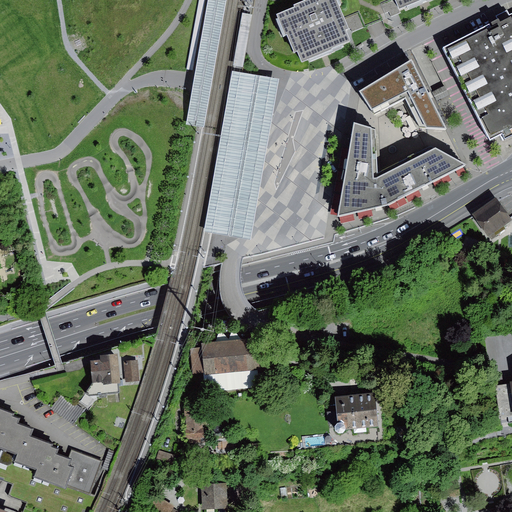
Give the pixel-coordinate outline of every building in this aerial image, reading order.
[(226,0),(208,0),(187,124),(204,127),(226,0)] [(294,9),(276,16),(285,37),(288,36),(295,53),(298,52),(303,63),(325,53),(350,43),(346,33),(349,31),(336,0),(310,0),(294,7),(294,9)] [(397,0),(401,8),(422,0),(397,0)] [(511,136),(511,14),(444,50),(490,140),(502,135),(505,140),(511,136)] [(448,131),(412,61),(360,92),(373,117),(406,100),(420,131),(448,131)] [(205,231),(251,239),(280,79),(234,71),(205,231)] [(449,94),(445,85),(439,88),(431,91),(436,101),(449,94)] [(353,125),(336,218),(389,206),(467,167),(432,147),(377,173),(371,130),(353,125)] [(511,220),(497,200),(474,217),(489,238),(511,221),(511,220)] [(256,340),(201,346),(202,349),(191,350),(193,374),(203,373),(204,375),(259,370),(256,340)] [(101,363),(91,364),(93,385),(85,395),(89,397),(120,394),(119,385),(121,384),(119,356),(100,358),(101,363)] [(136,361),(122,362),(125,385),(139,384),(136,361)] [(511,414),(511,381),(497,382),(501,414),(506,417),(511,414)] [(376,396),(336,399),(338,425),(335,428),(335,433),(339,436),(343,435),(346,432),(346,431),(379,427),(376,396)] [(202,403),(184,404),(187,440),(205,439),(202,403)] [(0,449),(1,449),(17,455),(14,462),(36,471),(33,480),(68,493),(69,490),(88,497),(97,479),(103,462),(71,451),(68,460),(58,456),(59,452),(53,450),(54,446),(30,438),(32,432),(18,427),(20,422),(13,419),(14,417),(0,411),(0,449)] [(273,426),(272,441),(286,442),(288,427),(273,426)] [(159,450),(157,458),(173,463),(175,455),(159,450)] [(227,486),(202,487),(204,511),(228,510),(227,486)] [(426,489),(414,489),(415,511),(431,511),(431,499),(427,499),(426,489)] [(173,511),(175,510),(154,497),(145,511),(146,511),(173,511)]
